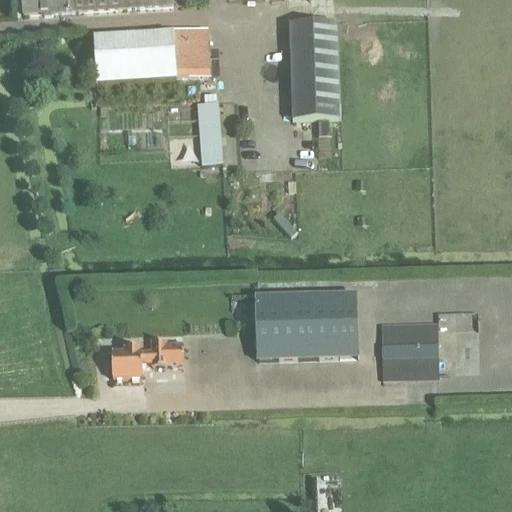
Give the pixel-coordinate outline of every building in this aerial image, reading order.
[(172,0),(22,0),(24,18),(42,17),(45,20),(51,19),(54,16),(173,9),(172,0)] [(293,124),(341,123),(337,26),(290,27),(293,124)] [(207,36),(193,37),(195,70),(209,70),(207,36)] [(186,38),(172,38),(174,72),(187,71),(186,38)] [(164,39),(151,40),(152,73),(166,72),(164,39)] [(142,40),(129,41),(131,74),(144,73),(142,40)] [(113,44),(87,46),(90,83),(115,81),(113,44)] [(201,169),(223,168),(219,107),(197,109),(201,169)] [(328,124),(318,124),(319,140),(328,140),(328,124)] [(258,364),(358,361),(356,298),(257,300),(258,364)] [(384,383),(439,382),(437,328),(382,329),(384,383)] [(168,366),(184,365),(183,346),(167,347),(167,344),(151,345),(151,354),(142,354),(142,351),(125,352),(125,355),(112,356),(113,383),(143,382),(143,366),(152,366),(152,369),(168,369),(168,366)]
